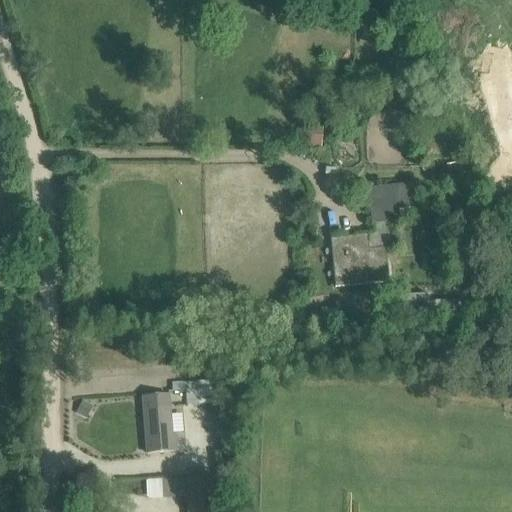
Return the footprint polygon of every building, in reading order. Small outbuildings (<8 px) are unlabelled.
[(468,195),(458,155),(452,156),(453,161),(443,164),(450,199),(468,195)] [(410,184),(366,189),(372,224),(373,235),(350,238),(331,239),(335,288),(388,283),(382,223),(399,221),(398,210),(413,208),(410,184)] [(432,295),(393,295),(394,303),(393,317),(471,317),(470,312),(484,311),(482,286),(480,286),(480,281),(475,242),(473,242),(462,243),(460,244),(465,288),(467,288),(467,295),(468,300),(432,301),(432,295)] [(213,381),(196,382),(198,405),(215,404),(213,381)] [(185,383),(172,384),(172,392),(186,391),(185,383)] [(169,396),(143,398),(147,454),(177,452),(175,436),(172,437),(169,396)] [(221,511),(219,479),(186,481),(187,511),(221,511)]
